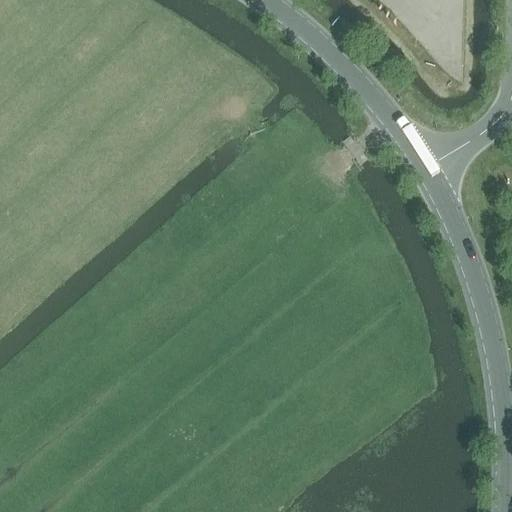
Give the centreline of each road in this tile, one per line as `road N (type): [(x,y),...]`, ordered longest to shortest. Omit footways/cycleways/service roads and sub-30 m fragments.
road 1 (tertiary): [(504,511),(489,333),(467,258),(425,169)]
road 2 (tertiary): [(425,169),(360,86),(261,0)]
